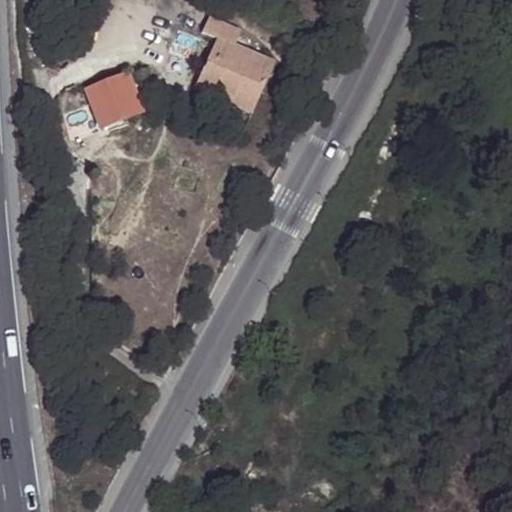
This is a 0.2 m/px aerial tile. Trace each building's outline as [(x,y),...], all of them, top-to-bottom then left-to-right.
[(258,103),(275,66),(236,46),(241,33),(209,18),(202,33),(217,40),(201,77),(258,103)] [(127,77),(88,92),(101,129),(141,115),(127,77)] [(195,89),(252,116),(258,103),(201,77),(195,89)] [(325,441),(311,457),(351,485),(363,469),(325,441)] [(309,456),(273,504),(284,511),(340,511),(356,489),(351,485),(311,457),(309,456)] [(284,511),(273,504),(255,491),(239,511),(284,511)]
